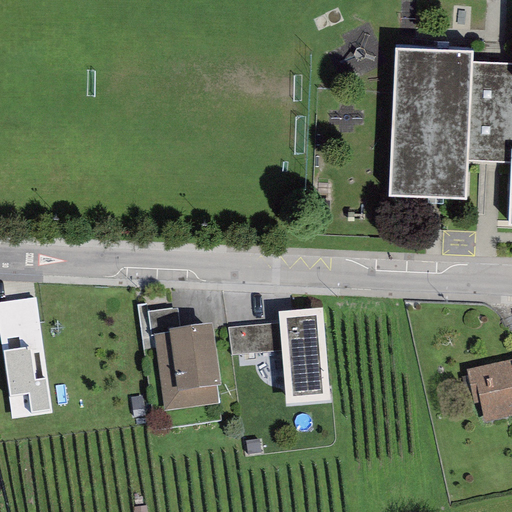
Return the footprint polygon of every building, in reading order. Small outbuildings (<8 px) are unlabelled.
[(511,0),(505,0),(504,46),(401,43),(397,194),(468,196),(469,165),(511,166),(511,0)] [(36,297),(0,302),(0,343),(11,419),(53,413),(36,297)] [(169,329),(180,328),(177,308),(147,313),(151,335),(152,335),(169,332),(169,329)] [(281,351),(285,406),(329,402),(321,309),(278,312),(279,324),(281,351)] [(220,386),(212,323),(180,328),(169,329),(169,332),(152,335),(163,412),(219,404),(217,387),(220,386)] [(281,351),(279,324),(227,329),(230,357),(281,351)] [(511,359),(466,370),(474,405),(479,404),(484,424),(511,417),(511,359)]
